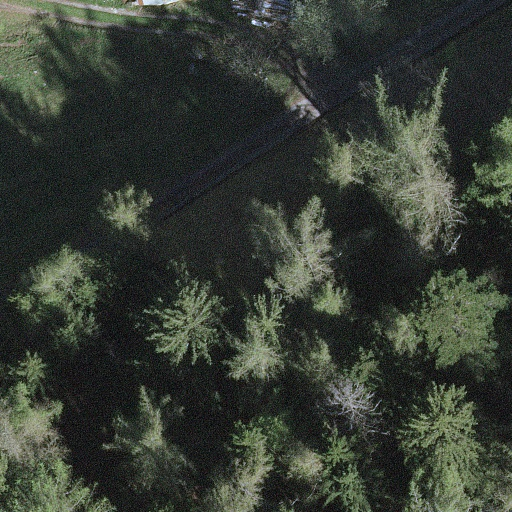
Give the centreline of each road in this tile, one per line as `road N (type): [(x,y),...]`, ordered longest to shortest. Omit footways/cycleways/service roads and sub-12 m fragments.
road 1 (track): [(0,302),(471,0)]
road 2 (track): [(11,0),(227,32)]
